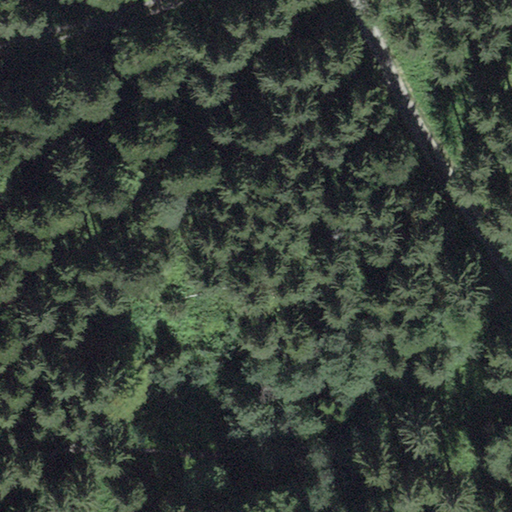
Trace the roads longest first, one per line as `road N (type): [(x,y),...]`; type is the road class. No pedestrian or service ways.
road 1 (track): [(511,275),(457,200),(360,0)]
road 2 (track): [(190,0),(0,60)]
